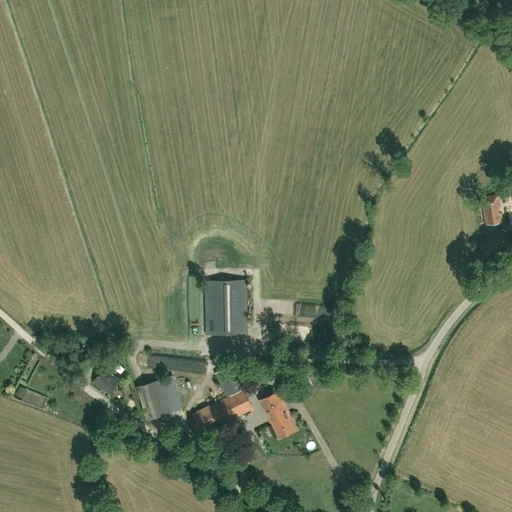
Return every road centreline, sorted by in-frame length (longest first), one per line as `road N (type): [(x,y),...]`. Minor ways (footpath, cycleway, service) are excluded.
road 1 (unclassified): [(262,511),(87,389),(0,313)]
road 2 (unclassified): [(369,511),(441,332),(511,265)]
